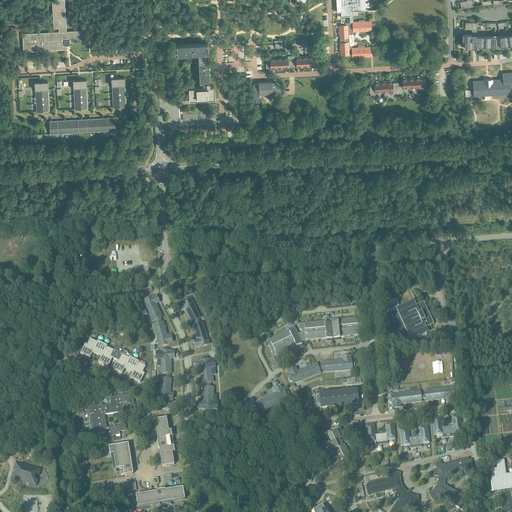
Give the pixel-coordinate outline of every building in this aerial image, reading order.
[(67,49),(67,42),(86,41),(85,30),(66,31),(64,0),(52,0),(54,28),(59,28),(59,31),(22,33),(24,51),(67,49)] [(341,0),(342,11),(345,11),(345,16),(341,16),(350,16),(353,16),(353,11),(362,10),(361,10),(360,0),(341,0)] [(468,0),(460,1),(461,8),(473,6),(471,0),(468,0)] [(359,21),(353,22),(353,16),(350,16),(350,22),(347,22),(347,25),(339,25),(340,30),(339,30),(339,32),(339,33),(339,34),(340,34),(340,38),(341,38),(341,42),(340,42),(341,46),(340,46),(340,47),(340,48),(340,50),(341,50),(341,55),(349,55),(349,57),(352,57),(359,57),(359,58),(365,58),(365,57),(371,56),(371,46),(365,47),(364,45),(358,45),(358,47),(352,47),(351,42),(352,42),(352,37),(351,37),(351,34),(353,34),(353,31),(359,31),(359,33),(366,32),(366,31),(372,30),(371,21),(365,21),(365,20),(359,20),(359,21)] [(465,40),(465,47),(498,48),(511,46),(511,34),(499,36),(496,37),(496,36),(477,35),(477,34),(472,33),(462,33),(462,40),(465,40)] [(208,53),(208,43),(207,43),(207,44),(205,44),(205,43),(201,43),(201,44),(199,44),(199,43),(177,44),(178,55),(196,54),(196,62),(199,62),(200,83),(203,83),(203,86),(189,87),(190,99),(215,98),(215,86),(210,86),(210,82),(209,61),(208,61),(208,53)] [(319,65),(318,54),(314,54),(314,56),(296,57),(296,55),(288,56),(288,57),(270,58),(270,57),(266,57),(267,68),(271,68),(271,69),(276,68),(283,68),(289,68),(289,67),(297,67),(302,67),(309,67),(315,66),(315,65),(319,65)] [(506,78),(473,79),(475,99),(511,97),(511,72),(506,73),(506,78)] [(125,77),(112,78),(112,86),(112,92),(113,107),(127,106),(125,77)] [(421,90),(426,89),(425,79),(421,79),(420,77),(414,77),(408,77),(408,78),(402,78),(402,82),(393,83),(393,81),(387,81),(380,81),(374,82),(374,84),(369,84),(370,95),(375,95),(375,93),(393,92),(393,94),(403,93),(403,89),(421,88),(421,90)] [(87,79),(73,80),(74,88),(74,94),(75,109),(88,109),(87,79)] [(48,82),(35,82),(35,90),(36,96),(36,111),(50,111),(48,82)] [(277,82),(273,83),(270,83),(270,82),(261,82),(261,83),(254,84),(254,86),(253,86),(254,100),(256,100),(256,102),(261,102),(260,99),(260,95),(262,95),(262,94),(273,93),(273,91),(275,91),(277,93),(277,94),(279,92),(280,92),(282,92),(281,86),(277,82)] [(469,88),(461,89),(461,100),(470,99),(469,88)] [(115,117),(50,121),(50,134),(59,134),(58,133),(58,128),(64,128),(64,133),(102,131),(101,131),(101,126),(107,126),(108,131),(107,131),(115,131),(115,117)] [(157,322),(161,320),(160,318),(162,317),(157,306),(156,307),(155,305),(158,304),(155,296),(153,297),(145,300),(147,303),(146,303),(148,309),(147,309),(152,321),(156,319),(157,322)] [(194,321),(195,323),(199,321),(198,319),(200,318),(195,307),(194,307),(191,301),(190,302),(189,299),(181,302),(181,303),(180,303),(183,310),(186,309),(187,311),(186,312),(191,322),(194,321)] [(413,302),(399,309),(397,299),(385,301),(390,313),(393,318),(394,324),(395,323),(399,331),(397,332),(401,337),(404,342),(407,340),(410,346),(416,343),(417,345),(420,343),(419,342),(428,337),(426,332),(424,328),(434,324),(424,302),(414,306),(413,302)] [(358,318),(356,318),(338,320),(337,319),(331,319),(332,329),(359,326),(358,318)] [(332,329),(331,319),(324,320),(324,321),(299,324),(300,328),(301,330),(302,330),(302,332),(332,329)] [(159,344),(161,343),(161,347),(169,344),(171,343),(169,336),(166,337),(165,335),(167,334),(163,323),(162,323),(161,320),(157,322),(158,324),(154,325),(157,337),(158,337),(159,344)] [(200,347),(207,345),(206,342),(208,341),(205,335),(206,335),(202,323),(200,324),(199,321),(195,323),(196,325),(193,326),(196,337),(198,337),(199,339),(195,340),(198,348),(200,347)] [(298,335),(297,333),(295,329),(294,326),(288,329),(288,330),(269,340),(266,341),(270,349),(298,335)] [(332,329),(333,338),(340,338),(340,336),(359,334),(359,326),(332,329)] [(332,329),(302,332),(302,333),(297,333),(298,335),(301,342),(305,340),(305,339),(307,338),(307,340),(326,338),(326,339),(333,338),(332,329)] [(298,335),(270,349),(272,352),(274,351),(276,355),(277,355),(296,346),(296,347),(302,344),(301,342),(298,335)] [(97,342),(90,339),(87,345),(85,344),(80,354),(90,358),(93,352),(101,357),(98,363),(108,367),(113,358),(117,360),(119,361),(122,355),(123,354),(114,350),(107,347),(107,346),(98,342),(97,342)] [(168,349),(162,350),(162,351),(160,351),(160,352),(156,352),(156,361),(157,361),(157,367),(161,367),(161,374),(166,374),(166,376),(170,376),(170,373),(171,373),(171,361),(169,361),(169,359),(172,359),(172,351),(170,351),(168,351),(168,349)] [(140,383),(145,374),(143,373),(146,366),(139,363),(139,362),(130,357),(129,358),(122,355),(119,361),(117,360),(112,369),(122,374),(125,368),(133,372),(130,378),(140,383)] [(207,383),(207,385),(211,386),(211,384),(213,383),(212,375),(216,375),(215,368),(214,360),(210,361),(210,360),(208,360),(207,358),(202,359),(202,361),(200,361),(200,362),(198,362),(199,370),(202,369),(203,372),(201,372),(203,384),(207,383)] [(322,362),(322,365),(320,365),(321,370),(323,370),(323,373),(342,371),(342,370),(349,369),(348,368),(352,368),(352,367),(353,367),(354,365),(354,364),(353,362),(351,362),(351,360),(350,358),(343,359),(343,362),(341,362),(341,361),(322,362)] [(321,370),(320,365),(317,366),(317,364),(299,371),(300,372),(298,373),(296,370),(289,373),(290,374),(289,374),(290,377),(289,378),(289,379),(289,381),(291,382),(292,382),(295,381),(296,382),(302,379),(302,380),(320,373),(319,370),(321,370)] [(169,401),(171,401),(171,393),(168,393),(168,391),(170,391),(171,379),(170,379),(170,376),(166,376),(166,379),(161,378),(160,385),(157,385),(156,392),(155,400),(159,400),(161,401),(161,402),(166,404),(167,401),(169,401)] [(151,385),(143,382),(141,386),(148,390),(151,385)] [(201,402),(201,410),(203,410),(205,410),(205,413),(211,413),(211,410),(213,410),(218,410),(218,402),(217,402),(217,395),(213,395),(213,388),(211,388),(211,386),(207,385),(207,388),(203,388),(203,400),(205,400),(205,402),(201,402)] [(287,396),(288,395),(288,393),(287,392),(286,391),(284,391),(283,389),(282,389),(282,388),(275,391),(276,394),(274,395),(274,394),(257,403),(262,412),(279,403),(278,402),(284,399),(284,398),(287,396)] [(454,398),(454,395),(456,395),(457,393),(456,391),(455,390),(454,390),(453,389),(450,390),(450,389),(443,390),(443,389),(424,391),(425,395),(425,399),(426,401),(444,399),(444,397),(446,397),(447,400),(454,399),(454,398)] [(352,406),(352,404),(358,404),(357,390),(313,395),(315,409),(327,407),(327,408),(331,408),(331,407),(348,405),(349,406),(352,406)] [(425,399),(425,395),(420,395),(420,391),(401,394),(401,395),(394,395),(394,397),(391,397),(390,398),(389,399),(389,401),(390,402),(392,403),(392,405),(393,405),(393,407),(400,406),(400,403),(402,402),(403,404),(421,402),(421,399),(425,399)] [(91,421),(90,421),(90,422),(91,422),(91,424),(106,421),(105,415),(122,412),(122,413),(126,413),(126,411),(135,410),(133,400),(130,400),(129,395),(126,395),(110,397),(111,406),(109,407),(109,405),(103,406),(103,404),(84,407),(85,411),(86,411),(87,415),(88,415),(89,417),(90,417),(91,421)] [(440,418),(432,419),(434,435),(442,435),(442,438),(454,437),(454,433),(462,432),(460,415),(451,416),(452,426),(441,427),(440,418)] [(162,467),(174,465),(172,452),(175,452),(174,446),(171,447),(169,436),(172,436),(171,431),(169,431),(167,418),(155,420),(158,441),(157,442),(158,449),(159,449),(162,467)] [(89,438),(90,441),(108,438),(108,437),(114,436),(114,435),(115,435),(116,436),(120,435),(118,426),(107,428),(106,421),(91,424),(91,425),(91,427),(92,430),(91,430),(91,433),(90,433),(91,438),(89,438)] [(365,426),(367,443),(375,442),(376,446),(388,444),(387,441),(395,440),(393,423),(385,424),(386,433),(375,435),(374,425),(365,426)] [(408,428),(400,429),(401,446),(409,445),(410,449),(422,447),(421,444),(429,443),(427,426),(419,427),(420,437),(409,438),(408,428)] [(324,433),(318,436),(323,445),(324,444),(326,447),(326,450),(328,450),(329,452),(327,453),(333,464),(339,461),(338,461),(344,458),(344,459),(350,456),(344,444),(343,445),(342,443),(343,441),(340,440),(340,439),(341,438),(337,429),(331,432),(330,431),(328,431),(328,434),(326,435),(324,433)] [(141,443),(150,442),(149,434),(143,435),(143,438),(140,438),(141,443)] [(119,445),(109,447),(110,455),(113,454),(116,469),(120,471),(121,475),(124,475),(133,474),(128,444),(119,445)] [(296,472),(313,459),(310,455),(303,460),(305,462),(297,467),(295,465),(292,468),(296,472)] [(439,477),(439,478),(438,480),(438,482),(438,483),(437,485),(436,487),(435,489),(434,490),(432,491),(430,493),(429,494),(432,499),(435,498),(437,496),(438,495),(440,497),(463,510),(468,501),(466,500),(467,498),(444,485),(445,482),(445,479),(445,477),(447,476),(468,471),(469,473),(474,471),(471,460),(469,460),(469,458),(442,465),(440,461),(434,465),(436,467),(436,468),(437,469),(433,471),(434,476),(439,476),(439,477)] [(490,470),(493,492),(500,491),(500,495),(500,496),(502,511),(511,511),(511,473),(506,475),(504,460),(496,462),(497,469),(490,470)] [(40,470),(15,463),(14,470),(16,470),(15,474),(13,473),(11,480),(36,486),(37,482),(33,481),(35,473),(39,474),(40,470)] [(416,508),(418,508),(419,497),(417,496),(415,496),(414,496),(412,495),(410,494),(409,493),(407,492),(406,491),(405,490),(404,489),(403,487),(402,486),(401,484),(401,481),(400,480),(400,478),(400,477),(400,476),(401,474),(388,471),(388,475),(388,478),(367,483),(368,485),(365,486),(368,496),(392,490),(393,492),(395,495),(396,497),(398,499),(390,511),(405,511),(409,506),(411,507),(413,507),(415,508),(416,508)] [(134,491),(137,491),(135,483),(125,484),(126,487),(126,489),(127,492),(128,492),(134,491)] [(136,495),(138,507),(154,504),(155,507),(160,506),(160,503),(165,502),(165,505),(171,504),(170,502),(185,499),(183,488),(165,490),(165,489),(157,491),(157,492),(136,495)]
